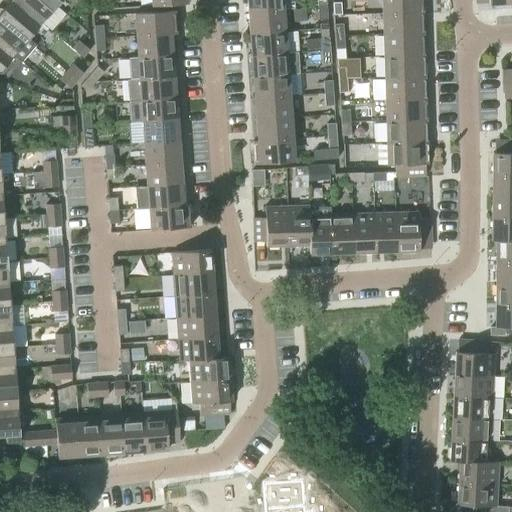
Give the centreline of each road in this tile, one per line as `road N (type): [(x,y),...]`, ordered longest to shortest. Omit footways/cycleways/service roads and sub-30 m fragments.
road 1 (residential): [(0,489),(212,461),(265,392),(255,304)]
road 2 (residential): [(255,304),(231,236),(219,0)]
road 3 (residential): [(435,281),(469,270),(465,37)]
road 4 (unclassified): [(430,511),(435,281)]
road 5 (residential): [(255,304),(280,288),(435,281)]
